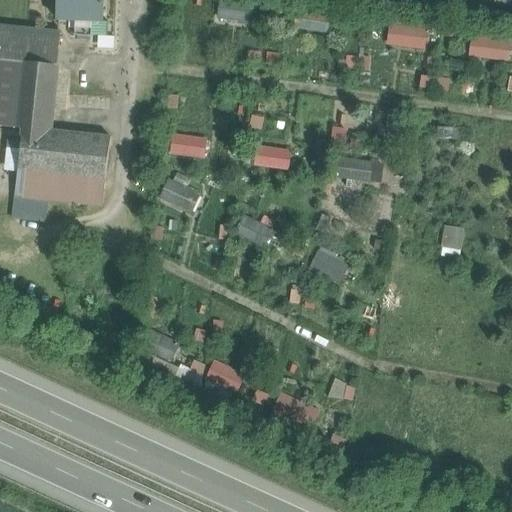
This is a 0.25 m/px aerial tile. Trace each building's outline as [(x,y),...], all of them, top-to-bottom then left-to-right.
[(60,0),(57,20),(75,21),(75,36),(91,37),(92,22),(103,22),(105,0),(60,0)] [(219,2),(217,22),(252,25),(254,5),(219,2)] [(297,12),(294,29),(327,35),(330,17),(297,12)] [(390,26),(387,47),(425,53),(428,32),(390,26)] [(0,60),(57,66),(61,34),(0,27),(0,60)] [(511,44),(472,40),(469,59),(510,65),(511,50),(511,44)] [(0,126),(23,130),(50,132),(50,131),(57,66),(0,60),(0,126)] [(23,130),(18,172),(36,174),(87,180),(105,182),(110,138),(50,131),(50,132),(23,130)] [(208,141),(174,137),(171,156),(205,160),(208,141)] [(258,149),(255,168),(290,173),(293,154),(258,149)] [(340,161),(337,179),(372,184),(375,167),(340,161)] [(18,172),(14,196),(33,198),(36,174),(18,172)] [(12,218),(45,221),(48,200),(84,203),(87,180),(36,174),(33,198),(14,196),(12,218)] [(87,180),(84,203),(102,205),(105,182),(87,180)] [(169,183),(160,200),(191,216),(200,198),(169,183)] [(244,219),(235,237),(267,252),(275,234),(244,219)] [(441,246),(461,247),(462,226),(442,226),(441,246)] [(317,255),(310,271),(339,285),(348,268),(317,255)] [(379,321),(383,310),(365,304),(361,315),(379,321)] [(149,333),(140,353),(170,366),(179,346),(149,333)] [(216,365),(207,383),(238,398),(247,379),(216,365)] [(281,396),(272,415),(312,434),(321,414),(281,396)]
